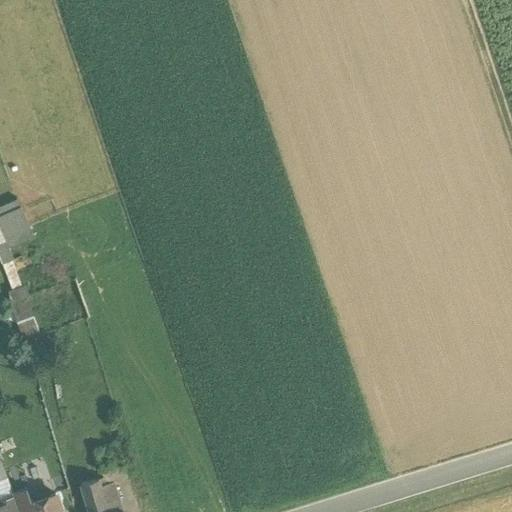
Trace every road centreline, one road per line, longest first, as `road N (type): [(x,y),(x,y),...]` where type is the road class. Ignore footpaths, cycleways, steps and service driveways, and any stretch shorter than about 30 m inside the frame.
road 1 (unclassified): [(331,511),(511,457)]
road 2 (track): [(511,144),(462,0)]
